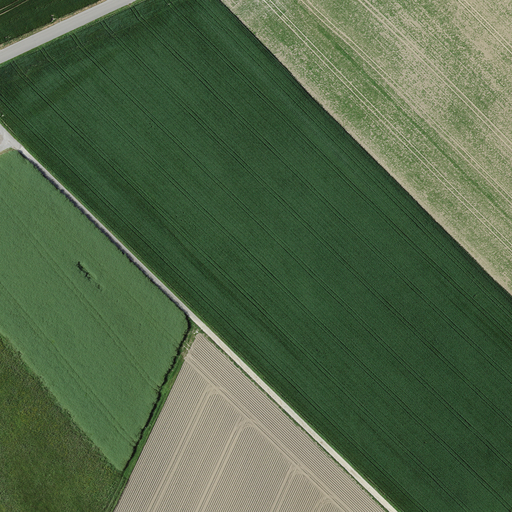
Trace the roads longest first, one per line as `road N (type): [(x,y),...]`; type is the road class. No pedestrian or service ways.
road 1 (track): [(0,126),(394,511)]
road 2 (tertiary): [(0,57),(124,0)]
